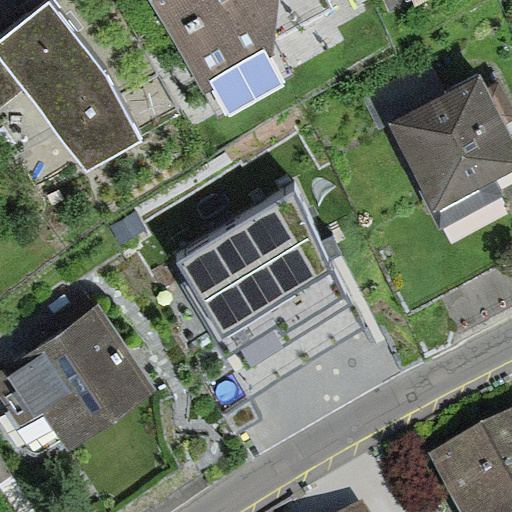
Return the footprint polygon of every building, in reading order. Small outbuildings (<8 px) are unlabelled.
[(158,0),(214,99),(285,59),(275,42),(277,0),(158,0)] [(107,77),(47,6),(15,30),(0,41),(0,56),(87,173),(142,142),(107,77)] [(511,154),(476,86),(400,126),(440,201),(511,163),(511,154)] [(347,285),(296,176),(178,248),(235,342),(277,316),(283,325),(347,285)] [(71,444),(147,391),(95,316),(19,370),(71,444)] [(511,511),(511,412),(431,453),(460,511),(511,511)]
